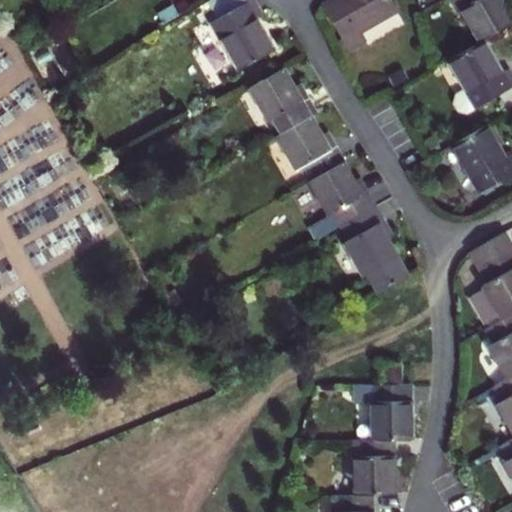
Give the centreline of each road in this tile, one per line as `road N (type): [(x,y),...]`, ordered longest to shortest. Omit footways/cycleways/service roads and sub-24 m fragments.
road 1 (residential): [(432,244),(285,0)]
road 2 (residential): [(420,511),(444,355),(432,244)]
